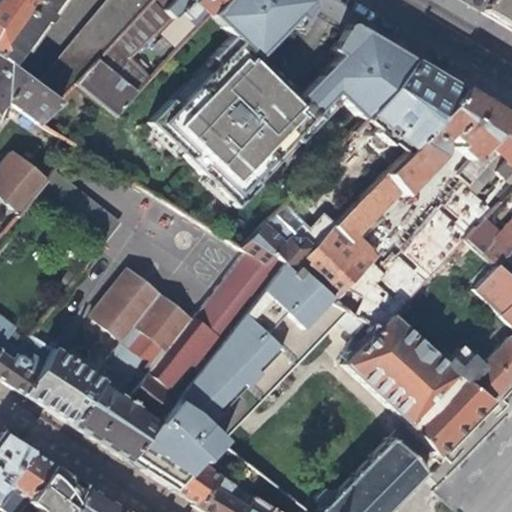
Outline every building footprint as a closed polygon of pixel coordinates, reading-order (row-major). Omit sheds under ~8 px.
[(55,0),(0,0),(0,62),(8,68),(55,0)] [(103,0),(32,86),(56,103),(71,87),(94,62),(150,0),(103,0)] [(129,57),(169,16),(165,11),(175,0),(150,0),(94,62),(139,89),(152,75),(129,57)] [(222,0),(213,10),(221,18),(216,24),(225,34),(204,56),(211,63),(171,106),(164,100),(141,124),(167,147),(169,145),(180,155),(178,158),(203,181),(205,178),(215,188),(213,191),(235,211),(258,187),(252,182),(292,139),(297,144),(303,138),(224,65),(244,43),(257,29),(283,0),(222,0)] [(175,0),(165,11),(169,16),(177,8),(184,0),(175,0)] [(207,16),(213,10),(222,0),(184,0),(177,8),(189,21),(199,11),(207,16)] [(359,120),(407,61),(400,56),(390,51),(381,45),(367,37),(353,28),(346,30),(340,32),(329,51),(336,59),(327,70),(322,71),(316,77),(317,80),(292,108),(284,101),(289,95),(276,82),(262,70),(257,75),(248,67),(296,16),(302,20),(307,11),(306,7),(304,0),(283,0),(257,29),(244,43),(224,65),(303,138),(319,120),(314,115),(332,95),(359,120)] [(461,0),(464,1),(478,10),(485,0),(461,0)] [(511,0),(485,0),(478,10),(511,30),(511,0)] [(388,146),(401,157),(457,91),(423,71),(407,61),(359,120),(358,122),(370,132),(364,140),(364,149),(372,156),(382,152),(388,146)] [(38,124),(56,103),(32,86),(8,68),(0,62),(0,104),(5,99),(38,124)] [(139,89),(94,62),(71,87),(111,120),(139,89)] [(453,149),(468,161),(503,119),(494,113),(467,97),(457,91),(401,157),(313,251),(296,270),(332,304),(376,259),(353,238),(391,198),(397,203),(434,162),(442,148),(438,145),(444,137),(457,144),(453,149)] [(510,169),(511,170),(511,124),(503,119),(468,161),(454,179),(466,190),(494,156),(502,162),(491,174),(498,181),(510,169)] [(0,205),(14,218),(32,197),(44,181),(10,153),(0,164),(0,205)] [(51,174),(32,197),(98,250),(117,227),(51,174)] [(461,240),(491,268),(511,246),(511,187),(510,190),(511,191),(511,217),(496,233),(481,220),(461,240)] [(238,250),(245,256),(263,268),(272,259),(281,267),(290,275),(296,270),(313,251),(305,244),(288,239),(283,245),(261,225),(238,250)] [(188,324),(156,297),(118,343),(125,349),(116,361),(111,367),(124,378),(139,360),(148,367),(130,390),(103,371),(95,382),(66,426),(96,445),(124,463),(144,433),(281,267),(272,259),(263,268),(245,256),(188,324)] [(144,433),(124,463),(147,477),(171,493),(198,464),(206,456),(213,448),(286,371),(315,341),(342,313),(328,307),(332,304),(296,270),(290,275),(281,267),(144,433)] [(511,333),(511,287),(491,268),(470,291),(511,333)] [(88,319),(118,343),(156,297),(125,272),(88,319)] [(322,348),(351,318),(342,313),(315,341),(322,348)] [(441,367),(389,317),(377,330),(367,326),(356,338),(360,342),(339,369),(404,425),(403,427),(434,459),(511,380),(511,343),(507,339),(477,369),(458,349),(441,367)] [(24,361),(14,354),(7,364),(0,357),(0,384),(18,396),(49,348),(30,335),(24,342),(32,349),(24,361)] [(16,352),(1,340),(0,341),(0,357),(7,364),(14,354),(16,352)] [(334,360),(322,348),(315,341),(286,371),(305,389),(334,360)] [(104,361),(111,367),(116,361),(125,349),(118,343),(104,361)] [(95,382),(49,348),(18,396),(44,412),(66,426),(95,382)] [(314,511),(381,511),(429,465),(396,432),(331,496),(321,490),(311,500),(315,511),(314,511)] [(0,476),(4,479),(25,451),(0,435),(0,476)] [(0,508),(3,511),(15,511),(50,467),(38,460),(25,451),(4,479),(0,485),(0,508)] [(216,479),(198,464),(171,493),(181,499),(189,504),(189,507),(192,508),(216,479)] [(65,511),(66,511),(83,488),(66,477),(50,467),(15,511),(65,511)] [(218,478),(216,479),(192,508),(197,511),(267,511),(269,510),(253,500),(243,511),(222,498),(230,485),(218,478)] [(118,511),(119,511),(100,499),(83,488),(66,511),(65,511),(118,511)]
